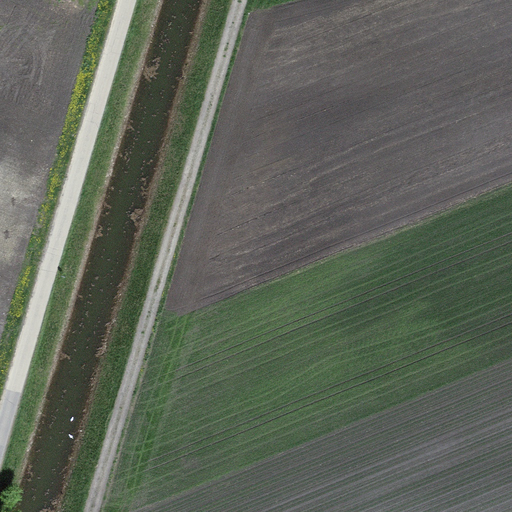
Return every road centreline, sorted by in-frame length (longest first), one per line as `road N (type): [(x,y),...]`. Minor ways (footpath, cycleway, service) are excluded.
road 1 (track): [(91,511),(242,0)]
road 2 (track): [(0,447),(123,0)]
